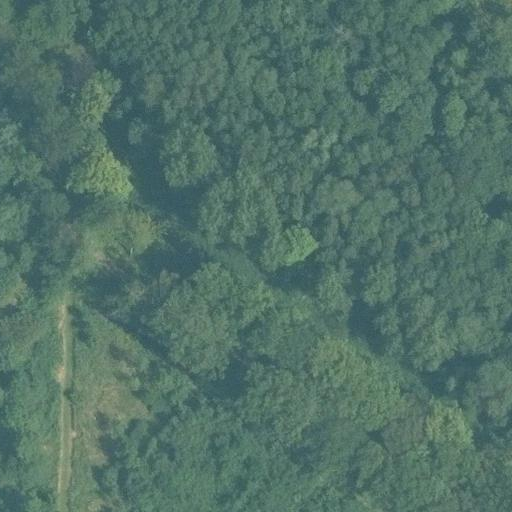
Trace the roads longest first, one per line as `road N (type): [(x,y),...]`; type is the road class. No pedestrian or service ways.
road 1 (track): [(473,511),(69,236)]
road 2 (track): [(69,236),(70,175),(55,100),(2,0)]
